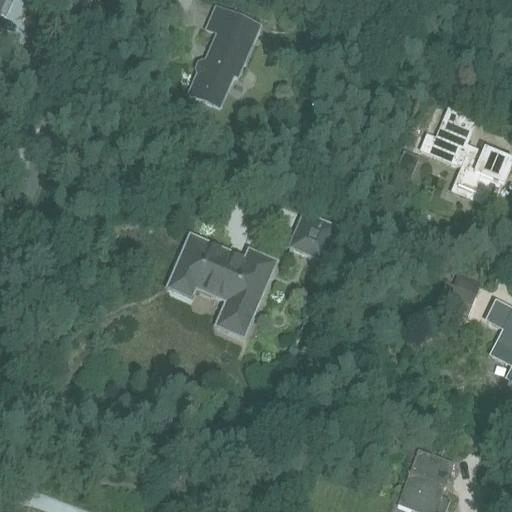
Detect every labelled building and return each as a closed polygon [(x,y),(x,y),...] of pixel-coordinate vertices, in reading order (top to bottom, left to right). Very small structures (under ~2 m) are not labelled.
[(9,0),(0,0),(0,17),(5,19),(12,3),(9,1),(9,0)] [(259,31),(216,11),(206,32),(217,37),(188,98),(220,111),(234,79),(237,80),(259,31)] [(444,55),(440,64),(453,69),(457,60),(444,55)] [(510,167),(466,148),(476,123),(446,111),(434,142),(425,138),(419,153),(461,171),(453,190),(494,207),(510,167)] [(339,231),(302,214),(285,252),(322,268),(339,231)] [(190,240),(168,291),(189,300),(193,290),(227,305),(216,329),(242,340),(274,266),(248,255),(244,263),(190,240)] [(466,319),(479,287),(456,278),(452,288),(444,285),(436,307),(466,319)] [(511,314),(495,306),(486,324),(504,333),(491,358),(511,369),(511,371),(507,382),(511,384),(511,314)] [(431,455),(462,467),(469,448),(438,436),(431,455)] [(445,511),(448,503),(442,501),(445,490),(444,490),(452,466),(417,454),(409,477),(397,508),(407,511),(445,511)]
